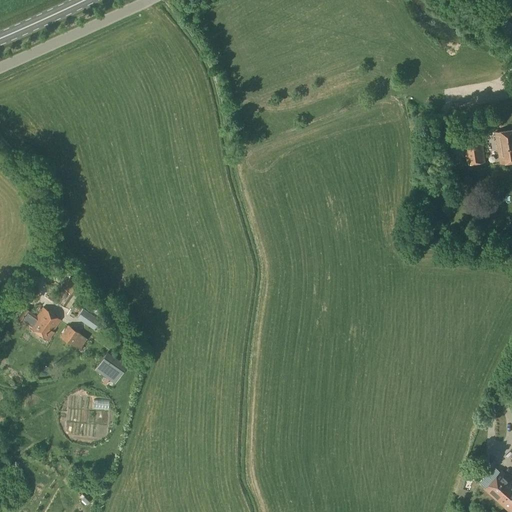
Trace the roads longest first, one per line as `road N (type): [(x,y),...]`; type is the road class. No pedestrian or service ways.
road 1 (track): [(38,296),(48,207),(0,148)]
road 2 (unclassified): [(150,0),(0,68)]
